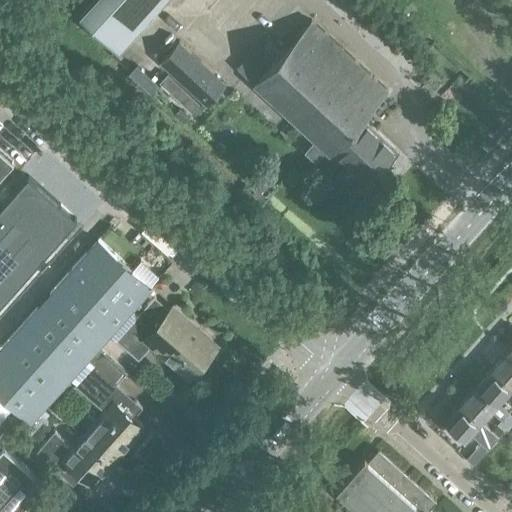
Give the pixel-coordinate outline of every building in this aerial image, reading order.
[(152,0),(94,0),(81,15),(114,45),(152,0)] [(312,19),(272,63),(263,56),(246,75),(316,140),(306,151),(316,160),(327,149),(331,153),(335,150),(369,180),(396,151),(362,120),(390,90),(312,19)] [(160,53),(156,57),(208,104),(228,82),(179,39),(164,57),(160,53)] [(0,175),(13,161),(0,150),(0,175)] [(0,302),(76,217),(29,176),(0,208),(0,302)] [(244,220),(255,207),(244,198),(233,211),(244,220)] [(109,334),(132,307),(151,285),(99,238),(0,349),(0,420),(13,406),(30,421),(68,379),(87,358),(109,334)] [(154,327),(139,313),(132,307),(109,334),(136,358),(150,341),(190,377),(218,344),(174,305),(154,327)] [(511,350),(509,348),(493,365),(511,382),(511,350)] [(95,363),(93,364),(87,358),(68,379),(75,385),(104,410),(88,428),(84,433),(117,462),(121,457),(127,451),(125,449),(145,427),(111,397),(121,386),(95,363)] [(511,384),(511,382),(493,365),(477,383),(497,401),(511,384)] [(497,401),(477,383),(461,400),(481,419),(491,408),(502,418),(498,422),(504,428),(511,419),(511,414),(508,412),(509,411),(497,401)] [(481,419),(461,400),(445,419),(465,437),(481,419)] [(482,452),(498,434),(492,429),(476,447),(482,452)] [(117,462),(84,433),(72,447),(55,432),(36,452),(57,470),(66,460),(93,484),(109,467),(111,469),(117,462)] [(0,447),(0,511),(20,511),(46,484),(2,445),(0,447)] [(365,455),(336,487),(364,511),(437,511),(430,505),(437,499),(379,447),(369,458),(365,455)] [(152,486),(159,478),(154,474),(148,475),(144,479),(152,486)]
